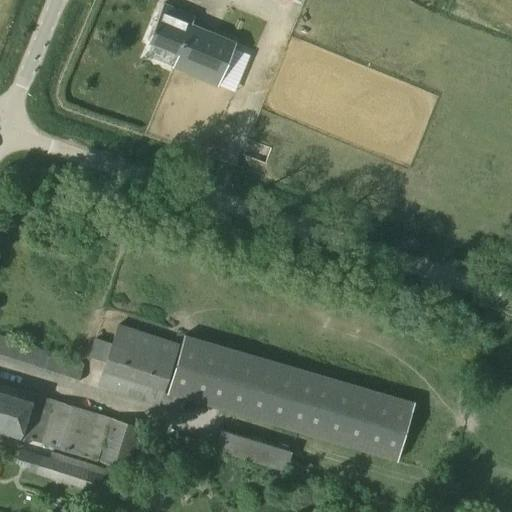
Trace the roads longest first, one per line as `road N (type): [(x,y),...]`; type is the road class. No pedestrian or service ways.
road 1 (unclassified): [(511,305),(272,229),(1,127)]
road 2 (tertiary): [(1,127),(60,0)]
